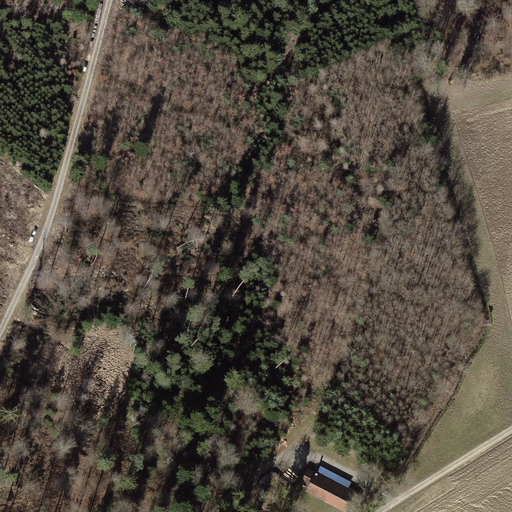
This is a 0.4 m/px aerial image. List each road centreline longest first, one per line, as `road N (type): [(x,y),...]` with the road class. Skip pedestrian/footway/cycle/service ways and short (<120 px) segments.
road 1 (track): [(0,334),(42,244),(110,0)]
road 2 (track): [(217,511),(265,469),(292,458),(319,458),(398,500)]
road 3 (track): [(511,429),(398,500)]
